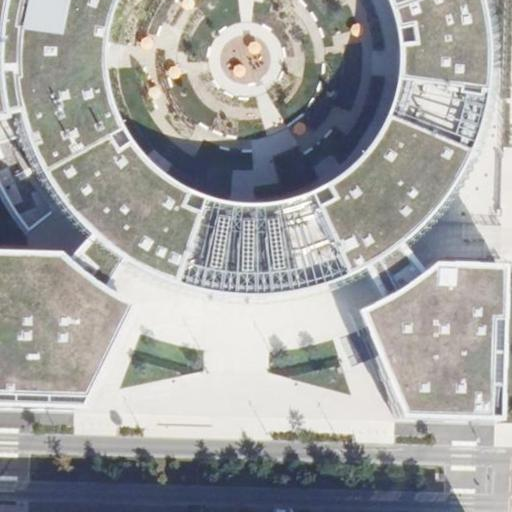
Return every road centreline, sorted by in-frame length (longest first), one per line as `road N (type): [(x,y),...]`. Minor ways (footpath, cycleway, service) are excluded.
road 1 (secondary): [(511,461),(0,444)]
road 2 (secondary): [(0,487),(511,503)]
